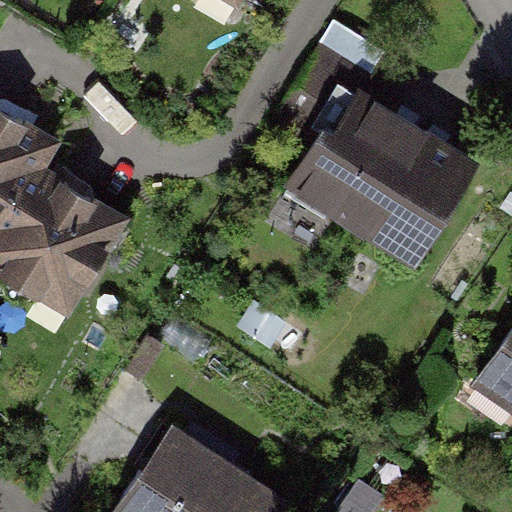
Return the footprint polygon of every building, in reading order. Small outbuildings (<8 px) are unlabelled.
[(234,0),(184,0),(220,22),(234,0)] [(0,250),(71,135),(0,91),(0,250)] [(296,179),(412,250),(467,161),(359,94),(333,136),(325,131),(296,179)] [(136,222),(52,170),(0,252),(0,287),(68,330),(136,222)] [(511,333),(483,375),(511,394),(511,333)] [(239,455),(183,416),(117,511),(281,511),(286,506),(230,468),(239,455)]
